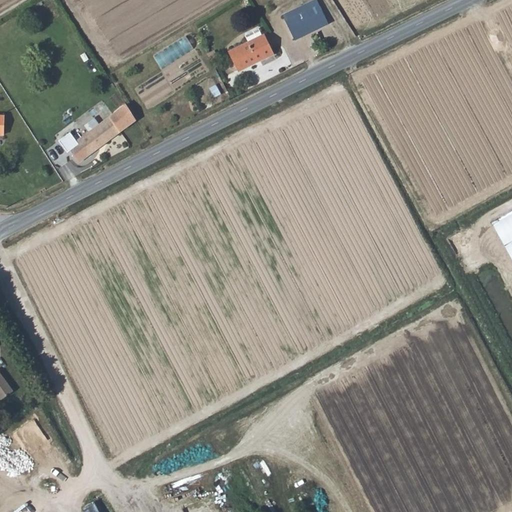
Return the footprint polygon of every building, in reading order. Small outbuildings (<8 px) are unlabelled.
[(320,0),(310,0),(284,13),(295,36),(330,20),(320,0)] [(247,43),(262,36),(258,28),(243,36),(247,43)] [(230,52),(239,71),(272,54),(265,35),(262,36),(247,43),(230,52)] [(157,54),(165,68),(197,50),(189,36),(157,54)] [(136,121),(126,105),(75,142),(71,143),(63,148),(68,155),(70,154),(77,164),(136,121)] [(511,207),(489,221),(511,264),(511,207)] [(0,373),(0,401),(13,392),(0,373)] [(191,503),(208,497),(202,480),(185,486),(191,503)] [(85,508),(87,511),(103,511),(98,502),(85,508)]
